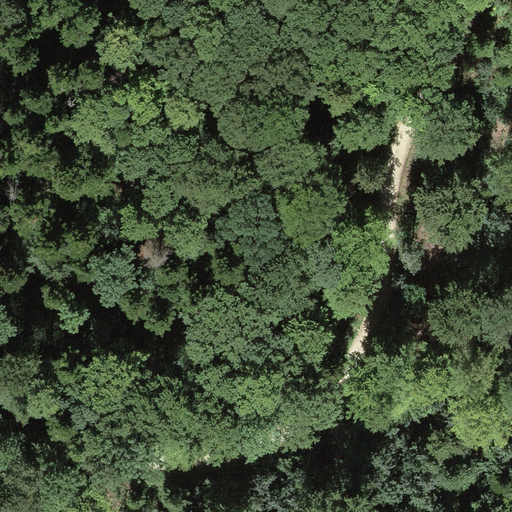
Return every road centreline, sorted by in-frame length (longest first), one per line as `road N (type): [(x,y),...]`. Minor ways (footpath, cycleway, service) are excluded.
road 1 (track): [(476,0),(394,156),(385,195),(384,289),(357,355),(297,424),(261,445),(104,472),(37,511)]
road 2 (track): [(0,346),(104,472)]
road 3 (track): [(511,403),(480,440),(451,511)]
